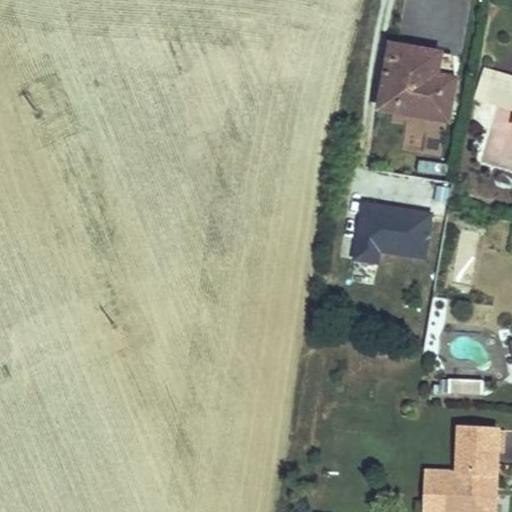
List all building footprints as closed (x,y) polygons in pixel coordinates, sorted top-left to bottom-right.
[(451,118),(457,76),(439,73),(441,60),(421,57),(423,46),(393,42),(383,108),(451,118)] [(379,252),(426,259),(433,209),(360,198),(351,259),(377,263),(379,252)] [(478,397),(480,385),(450,380),(448,392),(478,397)] [(497,428),(458,427),(457,473),(447,473),(446,511),(490,511),(491,481),(496,481),(497,428)] [(446,511),(447,473),(427,472),(426,511),(446,511)]
